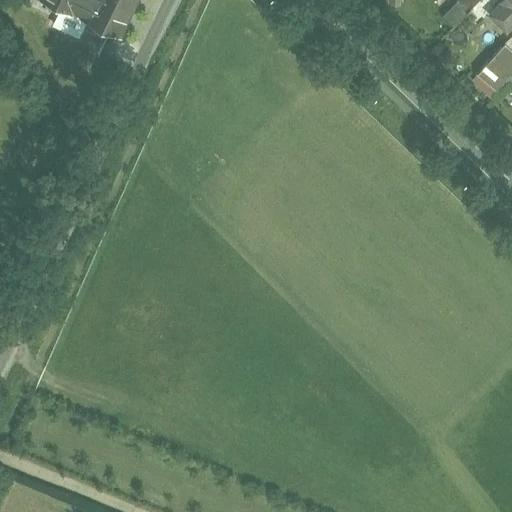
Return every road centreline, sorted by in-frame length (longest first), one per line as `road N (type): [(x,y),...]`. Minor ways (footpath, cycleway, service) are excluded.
road 1 (residential): [(167,0),(0,349)]
road 2 (secondary): [(322,0),(511,179)]
